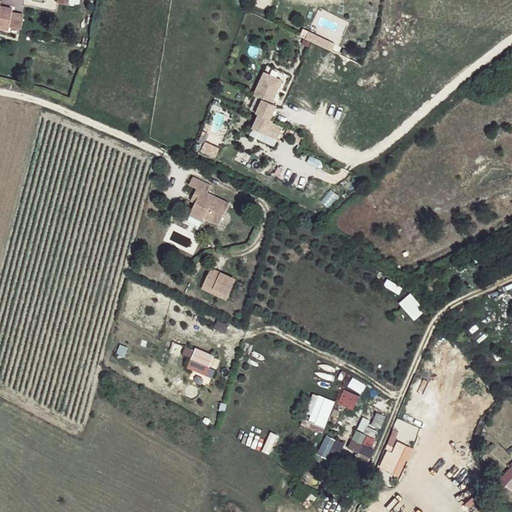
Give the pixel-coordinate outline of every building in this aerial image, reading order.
[(0,26),(8,27),(9,24),(11,9),(11,5),(0,4),(0,26)] [(22,10),(11,9),(9,24),(20,25),(22,10)] [(306,37),(328,48),(332,42),(309,31),(306,37)] [(282,80),(264,72),(254,94),(263,98),(256,112),(259,113),(253,127),(266,133),(272,119),(270,118),(276,105),(271,102),(282,80)] [(191,181),(199,185),(203,187),(207,179),(194,174),(191,181)] [(194,209),(207,214),(222,221),(231,200),(209,189),(212,181),(207,179),(203,187),(199,185),(195,193),(200,195),(198,200),(194,209)] [(205,218),(207,214),(194,209),(192,212),(205,218)] [(236,279),(212,267),(203,285),(227,297),(236,279)] [(436,283),(440,280),(437,275),(426,281),(432,292),(438,289),(436,283)] [(411,292),(399,302),(413,319),(425,310),(411,292)] [(188,368),(208,373),(213,352),(193,347),(188,368)] [(404,433),(395,429),(384,467),(401,477),(416,450),(399,442),(404,433)] [(327,457),(335,439),(325,435),(317,453),(327,457)] [(347,446),(362,454),(367,445),(352,437),(347,446)] [(362,454),(355,468),(362,473),(370,458),(362,454)] [(511,488),(511,464),(501,478),(511,489),(511,488)]
